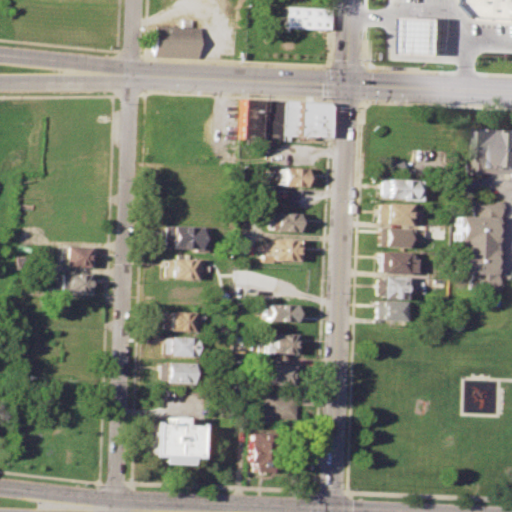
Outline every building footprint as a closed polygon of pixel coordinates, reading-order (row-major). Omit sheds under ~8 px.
[(466,0),(511,0),(511,19),(477,17),(466,4),(466,0)] [(280,5),(280,26),(323,27),(324,6),(280,5)] [(402,50),(403,18),(443,19),(442,52),(402,50)] [(151,27),(150,54),(193,56),(194,28),(151,27)] [(235,98),(262,99),(260,139),(233,138),(235,98)] [(260,139),(277,140),(278,100),(262,99),(260,139)] [(277,140),(286,140),(286,134),(292,134),(293,100),(278,100),(277,140)] [(293,100),(292,134),(323,136),(324,104),(321,101),(293,100)] [(482,126),(511,127),(511,173),(462,172),(463,144),(481,144),(482,126)] [(381,159),(399,159),(398,173),(381,173),(381,159)] [(270,166),(303,168),(302,185),(270,183),(270,166)] [(376,178),(409,180),(408,198),(375,196),(376,178)] [(469,198),(498,199),(494,288),(468,287),(469,272),(449,271),(451,214),(468,214),(469,198)] [(374,203),(408,203),(407,223),(373,222),(374,203)] [(264,211),(297,212),(297,230),(263,229),(264,211)] [(160,224),(203,226),(202,249),(159,248),(160,224)] [(375,227),(404,228),(404,247),(375,246),(375,227)] [(257,242),(265,242),(266,237),(298,239),(297,260),(256,258),(257,242)] [(60,245),(85,247),(84,266),(59,265),(60,245)] [(373,251),(408,252),(407,272),(373,270),(373,251)] [(160,258),(196,259),(196,277),(159,276),(160,258)] [(55,272),(88,273),(87,290),(55,289),(55,272)] [(373,275),(406,277),(406,297),(372,296),(373,275)] [(372,300),(402,301),(401,320),(372,318),(372,300)] [(258,303),(293,304),(293,321),(257,319),(258,303)] [(158,310),(192,311),(191,320),(185,320),(185,331),(157,330),(158,310)] [(264,332),(294,333),(294,353),(257,353),(257,343),(261,343),(261,338),(264,338),(264,332)] [(158,336),(192,337),(192,356),(157,355),(158,336)] [(155,361),(189,362),(188,381),(155,380),(155,361)] [(259,364),(295,366),(294,384),(258,383),(259,364)] [(258,392),(292,393),(291,419),(257,417),(258,392)] [(143,420),(159,421),(159,415),(175,415),(174,423),(192,423),(191,456),(180,456),(180,463),(152,462),(152,456),(142,455),(143,420)] [(242,432),(271,432),(271,466),(264,466),(264,470),(246,470),(246,461),(242,461),(242,432)]
